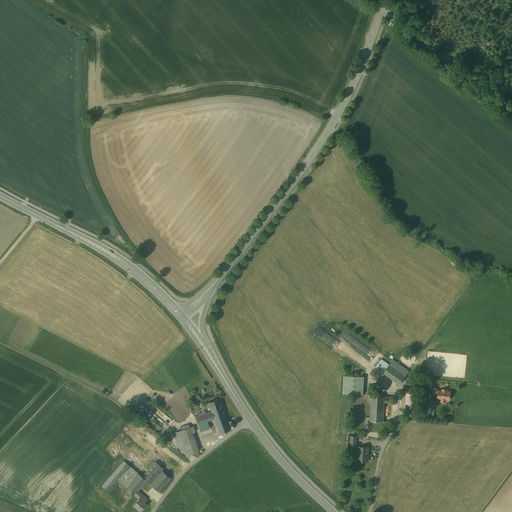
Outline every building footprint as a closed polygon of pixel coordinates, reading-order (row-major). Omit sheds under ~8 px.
[(389,365),(381,359),(375,367),(383,373),(389,365)] [(409,372),(398,364),(394,368),(405,377),(409,372)] [(394,368),(389,365),(383,373),(400,385),(405,377),(394,368)] [(364,377),(344,375),(343,394),(363,395),(363,394),(363,389),(364,377)] [(447,389),(442,389),(442,391),(438,390),(438,391),(438,394),(437,398),(441,399),(441,400),(445,401),(446,396),(450,396),(450,391),(446,391),(447,389)] [(393,397),(371,396),(369,432),(383,433),(384,403),(393,403),(393,397)] [(231,429),(219,397),(208,401),(211,410),(214,417),(220,433),(231,429)] [(214,417),(211,410),(195,416),(201,430),(210,427),(208,420),(214,417)] [(182,429),(171,433),(176,447),(183,445),(185,449),(188,448),(190,453),(198,450),(191,431),(195,430),(193,425),(190,426),(188,423),(181,426),(182,429)] [(369,447),(358,447),(358,460),(368,461),(369,447)] [(124,460),(102,486),(108,492),(118,482),(124,487),(119,493),(124,497),(126,495),(128,497),(131,493),(133,495),(134,494),(138,490),(147,480),(141,476),(124,460)] [(154,461),(141,476),(147,480),(159,491),(171,477),(162,470),(163,468),(154,461)] [(147,498),(138,490),(134,494),(139,498),(133,504),(141,511),(147,504),(145,502),(147,498)]
